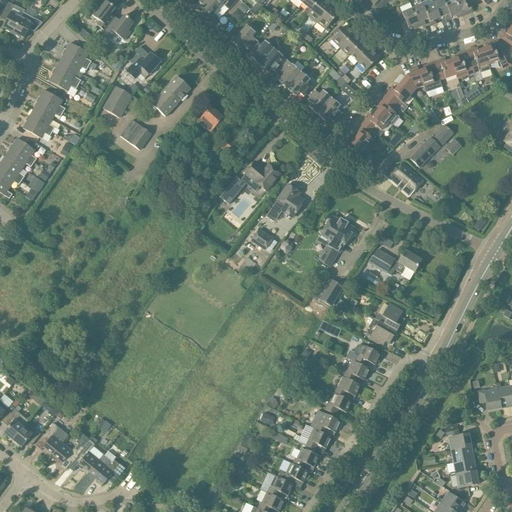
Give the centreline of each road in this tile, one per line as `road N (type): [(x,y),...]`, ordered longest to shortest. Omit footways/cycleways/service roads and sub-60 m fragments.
road 1 (residential): [(496,252),(327,157),(142,0)]
road 2 (residential): [(307,511),(403,365),(414,360),(434,370)]
road 3 (residential): [(27,476),(74,502),(122,495),(177,419)]
road 4 (residential): [(40,292),(185,408)]
road 5 (residential): [(236,334),(91,224)]
road 6 (tertiary): [(341,511),(434,370)]
road 7 (tertiary): [(434,370),(496,252)]
